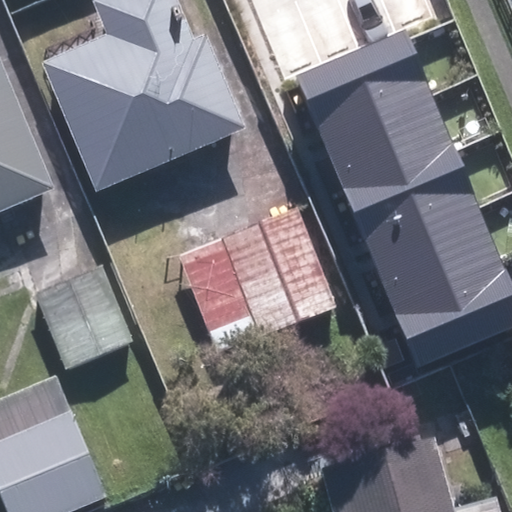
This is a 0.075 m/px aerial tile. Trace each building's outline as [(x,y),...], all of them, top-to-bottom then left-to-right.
[(234,143),(174,0),(101,0),(74,11),(90,49),(29,74),(83,206),(234,143)] [(511,289),(405,32),(293,76),(415,362),(511,321),(511,289)] [(0,213),(43,196),(0,92),(0,213)] [(273,223),(165,268),(205,366),(313,322),(273,223)] [(78,274),(25,299),(60,375),(130,343),(94,266),(78,274)] [(0,511),(81,511),(100,504),(49,383),(0,403),(0,511)] [(316,476),(325,511),(486,511),(486,508),(472,511),(438,511),(421,448),(316,476)]
